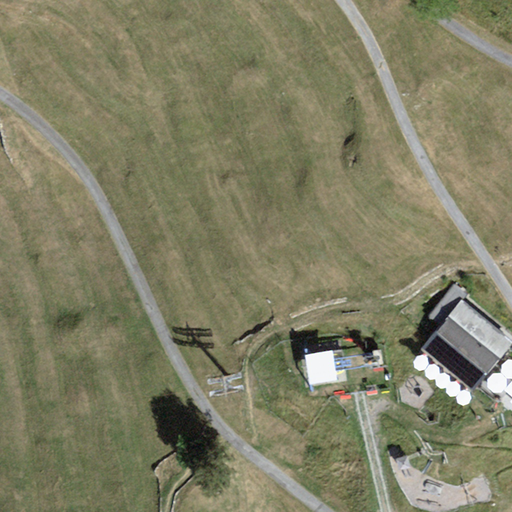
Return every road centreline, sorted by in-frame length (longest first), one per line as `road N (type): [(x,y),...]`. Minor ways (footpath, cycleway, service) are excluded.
road 1 (track): [(0,99),(78,157),(171,354),(222,431),(328,511)]
road 2 (track): [(487,267),(443,200),(343,0)]
